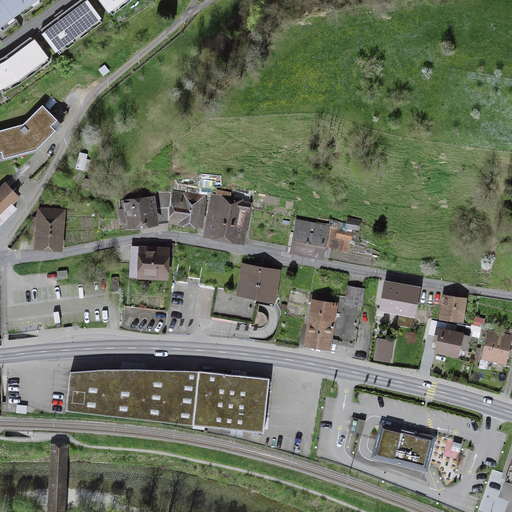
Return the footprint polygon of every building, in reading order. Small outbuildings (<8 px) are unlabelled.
[(31,0),(0,0),(12,14),(31,0)] [(0,0),(0,27),(2,30),(10,24),(11,25),(16,20),(0,0)] [(85,0),(79,0),(41,29),(55,48),(97,16),(85,0)] [(101,0),(108,9),(119,0),(101,0)] [(3,57),(0,58),(0,85),(17,77),(45,56),(30,37),(3,57)] [(56,119),(42,105),(23,124),(0,130),(0,151),(2,151),(3,157),(36,148),(55,129),(50,125),(56,119)] [(76,166),(83,168),(87,154),(80,152),(76,166)] [(16,197),(4,185),(0,188),(0,222),(15,208),(10,203),(16,197)] [(213,195),(205,231),(239,238),(244,210),(248,211),(250,203),(250,198),(217,190),(215,196),(213,195)] [(176,191),(172,219),(198,223),(202,195),(176,191)] [(152,196),(124,200),(127,225),(155,222),(152,196)] [(253,202),(252,208),(260,210),(262,204),(253,202)] [(42,208),(39,245),(58,246),(61,210),(42,208)] [(349,220),(347,227),(358,228),(359,222),(349,220)] [(248,239),(288,247),(291,229),(251,221),(248,239)] [(296,230),(293,249),(327,256),(329,246),(347,249),(351,232),(339,229),(339,228),(319,224),(317,234),(296,230)] [(135,250),(134,272),(164,274),(165,252),(135,250)] [(239,292),(244,267),(192,257),(190,265),(178,263),(175,280),(187,282),(188,277),(199,279),(198,284),(217,288),(213,314),(252,321),(256,297),(257,295),(256,295),(239,292)] [(256,295),(261,269),(244,266),(244,267),(239,292),(256,295)] [(261,269),(256,295),(257,295),(273,298),(277,272),(261,269)] [(112,291),(120,291),(118,276),(111,277),(112,291)] [(385,283),(381,307),(393,309),(394,302),(402,303),(398,323),(411,325),(417,293),(411,292),(412,290),(405,288),(406,286),(385,283)] [(345,302),(361,305),(364,289),(348,287),(346,297),(345,302)] [(329,338),(355,343),(361,305),(345,302),(346,297),(336,295),(334,305),(322,303),(324,296),(315,295),(307,342),(328,345),(329,338)] [(442,298),(439,319),(462,323),(464,308),(462,308),(463,301),(442,298)] [(436,328),(434,339),(437,340),(435,350),(457,355),(459,345),(466,346),(470,328),(456,325),(455,331),(436,328)] [(488,330),(482,357),(505,363),(511,336),(488,330)] [(392,359),(393,338),(376,337),(374,358),(392,359)] [(70,372),(66,410),(193,425),(199,372),(149,370),(102,370),(70,372)] [(269,378),(199,372),(193,425),(263,432),(269,378)] [(359,419),(356,431),(362,432),(365,420),(359,419)] [(383,428),(377,453),(424,465),(430,439),(383,428)]
